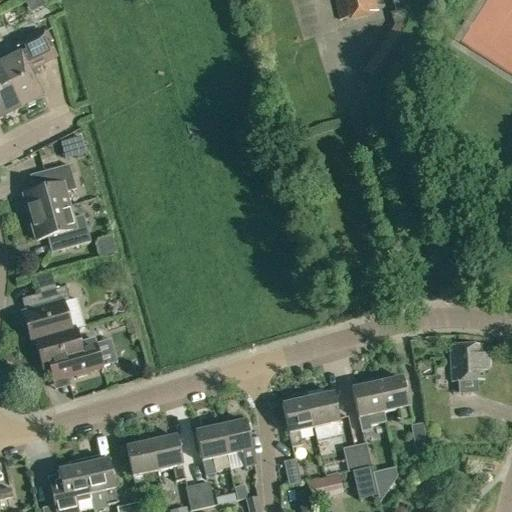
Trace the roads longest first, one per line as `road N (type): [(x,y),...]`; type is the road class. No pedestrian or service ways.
road 1 (residential): [(251,367),(424,320),(511,326)]
road 2 (residential): [(0,443),(251,367)]
road 3 (residential): [(273,511),(251,367)]
